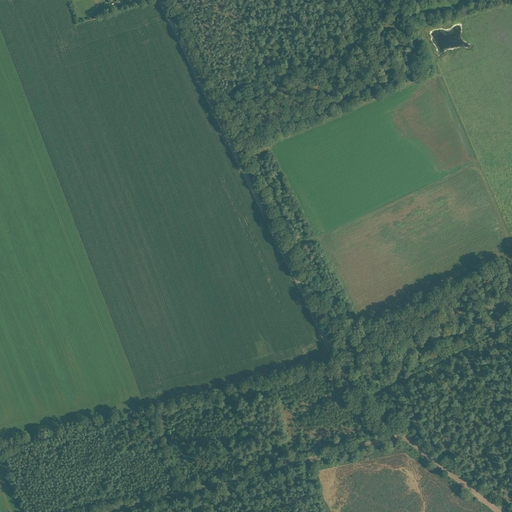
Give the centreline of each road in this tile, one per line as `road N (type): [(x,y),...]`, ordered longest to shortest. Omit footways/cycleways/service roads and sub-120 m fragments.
road 1 (track): [(282,250),(358,402),(498,511)]
road 2 (track): [(94,511),(399,433)]
road 3 (track): [(158,0),(282,250)]
road 4 (track): [(358,402),(511,324)]
